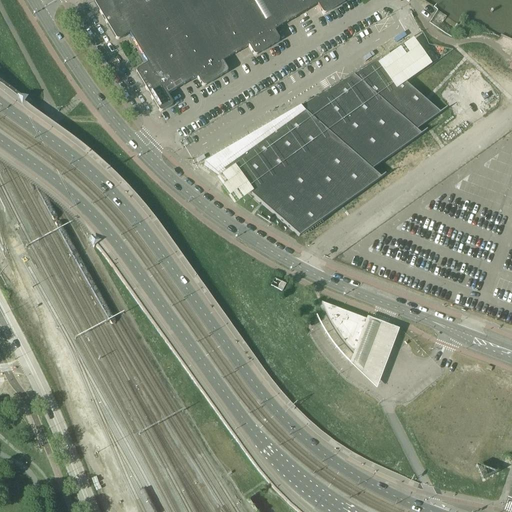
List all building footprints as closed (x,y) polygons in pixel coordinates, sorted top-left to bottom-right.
[(112,0),(110,1),(109,0),(92,0),(92,1),(93,1),(115,39),(116,40),(117,40),(118,40),(119,40),(129,34),(147,64),(137,70),(136,70),(136,71),(135,72),(135,73),(136,73),(158,111),(159,111),(159,112),(160,112),(161,112),(162,112),(170,107),(171,106),(172,105),(172,104),(172,103),(171,103),(167,95),(196,77),(201,85),(201,86),(202,86),(203,86),(204,86),(205,86),(226,74),(226,73),(227,72),(227,71),(227,70),(222,62),(248,46),(252,54),(253,55),(254,55),(255,56),(256,55),(277,43),(278,42),(278,41),(278,40),(278,39),(273,31),(317,5),(321,13),(322,14),(323,14),(324,14),(325,14),(344,3),(344,2),(345,2),(345,1),(345,0),(112,0)] [(451,17),(448,14),(442,22),(453,30),(458,22),(455,19),(455,17),(455,16),(455,15),(454,15),(453,16),(451,17)] [(378,61),(203,166),(218,177),(224,172),(245,191),(298,237),(380,179),(371,171),(420,135),(415,131),(439,114),(404,83),(378,61)] [(281,292),(285,285),(274,279),(270,286),(281,292)] [(354,354),(367,320),(321,303),(324,310),(326,315),(329,321),(332,326),(335,331),(339,336),(343,342),(347,347),(350,351),(354,354)] [(367,318),(367,320),(354,354),(350,363),(376,390),(386,363),(399,330),(383,324),(367,318)] [(343,511),(346,507),(336,502),(330,511),(343,511)]
